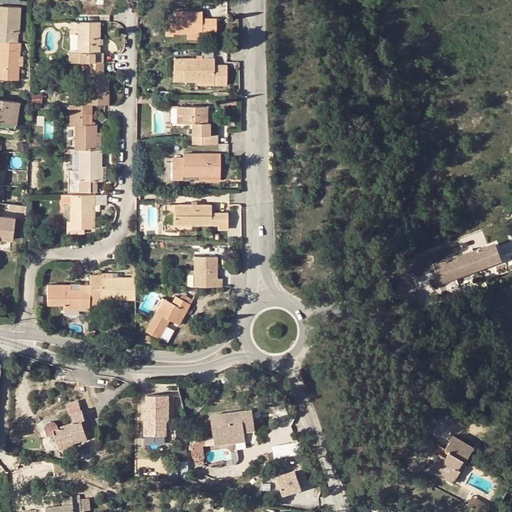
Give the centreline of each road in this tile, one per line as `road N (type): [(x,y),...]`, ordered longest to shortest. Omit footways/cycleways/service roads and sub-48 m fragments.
road 1 (unclassified): [(127,0),(124,219),(96,250),(37,261),(25,333)]
road 2 (unclassified): [(0,339),(146,373),(258,355)]
road 3 (unclassified): [(260,247),(257,0)]
road 4 (residential): [(303,312),(347,313),(374,325),(457,384),(511,388)]
road 5 (unclassified): [(244,324),(211,348),(182,355),(25,333)]
road 6 (unclassified): [(287,359),(343,511)]
